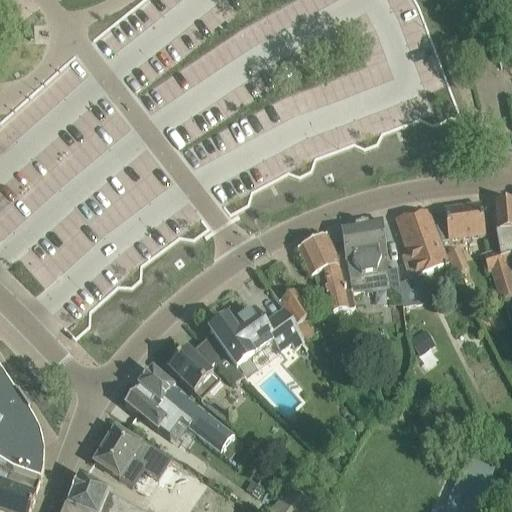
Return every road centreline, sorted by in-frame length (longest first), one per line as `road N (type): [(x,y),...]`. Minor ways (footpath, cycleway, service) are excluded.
road 1 (residential): [(244,258),(305,221),(370,197),(507,181)]
road 2 (unknown): [(182,17),(339,209)]
road 3 (residential): [(96,394),(144,339),(244,258)]
road 4 (residential): [(507,181),(489,84),(458,0)]
road 5 (residential): [(96,394),(0,294)]
road 6 (residential): [(48,511),(96,394)]
